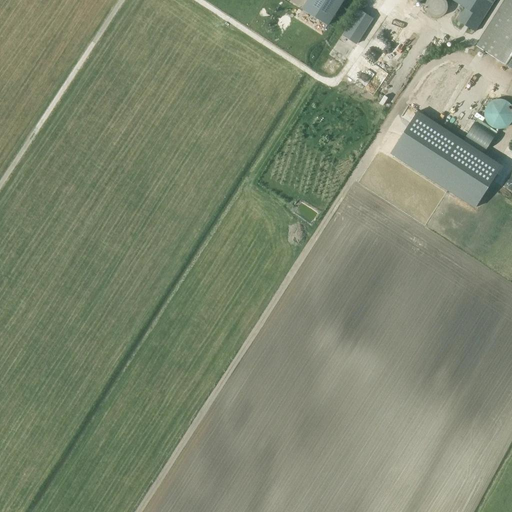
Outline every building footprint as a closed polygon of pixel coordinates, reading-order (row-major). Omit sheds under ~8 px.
[(308,0),(302,9),(328,26),(344,0),(308,0)] [(475,31),(494,0),(418,0),(422,2),(423,0),(453,0),(466,8),(459,20),(475,31)] [(511,66),(511,0),(506,0),(477,45),(511,66)] [(373,19),(360,10),(343,35),(357,44),(373,19)] [(411,106),(437,122),(466,75),(449,64),(440,79),(431,74),(411,106)] [(485,114),(485,118),(487,122),(492,127),(496,128),(501,128),(507,126),(511,123),(511,121),(511,104),(511,103),(506,99),(499,98),(494,100),(489,103),(486,108),(485,114)] [(503,165),(418,111),(391,153),(475,207),(503,165)]
